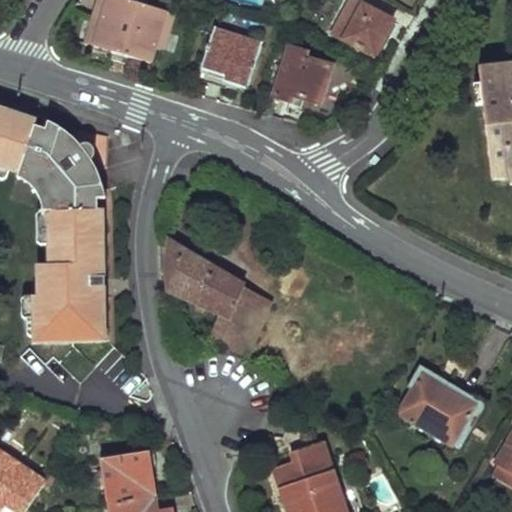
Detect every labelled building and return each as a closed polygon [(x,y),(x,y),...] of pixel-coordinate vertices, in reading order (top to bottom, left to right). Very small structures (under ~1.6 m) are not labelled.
[(93,47),(104,0),(94,0),(83,44),(93,47)] [(125,0),(104,0),(93,47),(112,51),(130,56),(151,61),(155,44),(164,10),(125,0)] [(392,21),(363,4),(354,0),(351,0),(333,31),(344,38),(373,55),(392,21)] [(176,13),(164,10),(155,44),(167,47),(176,13)] [(213,27),(201,65),(229,74),(226,82),(247,89),(262,42),(213,27)] [(290,48),(274,97),(292,103),(294,95),(320,104),(332,67),(306,58),(307,54),(290,48)] [(130,56),(112,51),(110,59),(128,63),(130,56)] [(511,62),(481,66),(491,158),(510,155),(511,170),(511,169),(511,62)] [(40,319),(40,342),(104,342),(104,295),(91,294),(91,287),(106,287),(106,276),(91,276),(91,268),(103,267),(102,208),(98,207),(98,196),(106,196),(106,170),(105,163),(104,157),(102,151),(99,146),(95,141),(90,137),(85,134),(78,131),(52,123),(49,131),(38,127),(39,124),(0,111),(0,167),(10,170),(22,174),(23,171),(32,173),(39,177),(44,180),(49,185),(52,190),(54,196),(54,202),(54,210),(50,210),(50,265),(39,264),(39,296),(35,296),(35,319),(40,319)] [(510,155),(491,158),(493,178),(511,175),(511,172),(511,170),(510,155)] [(10,170),(0,167),(0,179),(6,182),(10,170)] [(23,171),(22,174),(20,181),(30,184),(36,187),(39,190),(42,195),(44,199),(44,210),(50,210),(54,210),(54,202),(54,196),(52,190),(49,185),(44,180),(39,177),(32,173),(23,171)] [(207,335),(221,339),(242,293),(244,285),(168,240),(164,292),(196,304),(195,310),(200,312),(203,307),(216,312),(207,335)] [(221,339),(207,335),(206,340),(246,357),(268,303),(242,293),(221,339)] [(72,346),(57,362),(79,382),(94,365),(72,346)] [(411,432),(415,427),(457,450),(480,409),(419,375),(396,415),(410,424),(407,430),(411,432)] [(11,425),(2,438),(11,445),(22,432),(11,425)] [(511,436),(498,462),(501,464),(511,470),(511,436)] [(293,461),(273,471),(288,511),(346,511),(321,441),(290,453),(293,461)] [(0,497),(22,511),(26,511),(33,502),(48,480),(0,449),(0,497)] [(103,458),(110,503),(158,496),(151,452),(103,458)] [(511,470),(501,464),(495,475),(511,485),(511,470)] [(160,511),(158,496),(110,503),(111,511),(175,511),(175,509),(160,511)]
